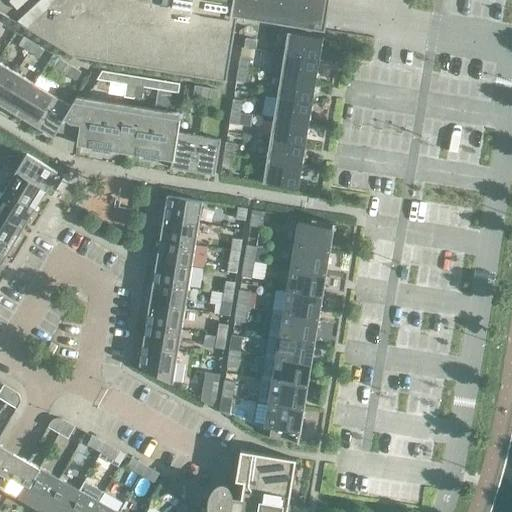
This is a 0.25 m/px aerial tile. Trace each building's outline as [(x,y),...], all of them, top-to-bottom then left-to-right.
[(0,0),(0,11),(75,56),(227,81),(237,17),(325,31),(329,0),(0,0)] [(480,0),(478,8),(502,15),(506,0),(480,0)] [(284,54),(320,60),(324,38),(288,32),(284,54)] [(19,45),(29,51),(34,43),(24,37),(19,45)] [(257,40),(245,38),(244,47),(256,49),(257,40)] [(44,49),(34,43),(29,51),(40,57),(44,49)] [(320,60),(284,54),(281,75),(316,81),(320,60)] [(239,68),(248,70),(250,58),(241,56),(239,68)] [(56,67),(66,73),(70,65),(61,59),(56,67)] [(0,62),(0,104),(54,137),(61,125),(70,130),(79,131),(77,144),(93,146),(94,141),(112,144),(111,149),(140,154),(141,149),(159,152),(158,157),(172,159),(171,167),(215,174),(221,139),(178,132),(181,118),(74,101),(71,105),(0,62)] [(81,72),(70,65),(66,73),(77,79),(81,72)] [(248,70),(239,68),(237,80),(246,81),(248,70)] [(101,80),(119,83),(120,73),(102,71),(101,80)] [(134,97),(136,85),(137,76),(120,73),(119,83),(126,84),(124,97),(134,99),(134,97)] [(316,81),(281,75),(277,96),(313,102),(316,81)] [(144,87),(158,89),(160,80),(137,76),(136,85),(134,97),(142,99),(144,87)] [(160,80),(158,89),(172,91),(179,92),(180,83),(160,80)] [(207,88),(195,86),(193,95),(205,97),(207,88)] [(217,99),(219,90),(207,88),(205,97),(217,99)] [(313,102),(277,96),(274,118),(309,123),(313,102)] [(232,111),(241,112),(243,100),(234,99),(232,111)] [(362,125),(363,107),(354,107),(354,141),(376,141),(376,125),(362,125)] [(241,112),(232,111),(230,123),(239,124),(241,112)] [(309,123),(274,118),(270,139),(306,145),(309,123)] [(306,145),(270,139),(267,160),(302,166),(306,145)] [(225,153),(234,155),(236,143),(227,141),(225,153)] [(16,172),(47,190),(58,171),(27,153),(16,172)] [(234,155),(225,153),(223,165),(232,167),(234,155)] [(299,188),(302,171),(302,166),(267,160),(263,182),(299,188)] [(4,191),(35,209),(47,190),(16,172),(4,191)] [(0,197),(0,212),(24,227),(35,209),(4,191),(0,197)] [(164,217),(199,223),(203,201),(167,195),(164,217)] [(236,218),(245,220),(247,208),(238,207),(236,218)] [(260,227),(263,211),(253,210),(250,225),(260,227)] [(0,238),(13,246),(24,227),(0,212),(0,238)] [(160,238),(196,244),(199,223),(164,217),(160,238)] [(295,245),(330,251),(335,223),(312,219),(311,224),(299,222),(295,245)] [(227,237),(228,223),(204,222),(204,237),(227,237)] [(0,262),(2,264),(13,246),(0,238),(0,262)] [(157,260),(192,265),(196,244),(160,238),(157,260)] [(231,250),(240,251),(242,239),(233,238),(231,250)] [(223,259),(225,246),(208,243),(206,257),(223,259)] [(245,260),(255,262),(257,246),(247,245),(245,260)] [(291,268),(327,273),(330,251),(295,245),(291,268)] [(240,251),(231,250),(227,271),(236,273),(240,251)] [(153,281),(189,287),(192,265),(157,260),(153,281)] [(255,262),(245,260),(242,275),(252,277),(255,262)] [(287,290),(323,296),(327,273),(291,268),(287,290)] [(150,302),(185,308),(189,287),(153,281),(150,302)] [(224,292),(233,294),(235,282),(226,281),(224,292)] [(277,289),(273,311),(319,319),(323,296),(287,290),(277,289)] [(237,306),(247,308),(250,291),(240,290),(237,306)] [(233,294),(224,292),(222,304),(231,306),(233,294)] [(146,323),(182,329),(185,308),(150,302),(146,323)] [(247,308),(237,306),(235,320),(245,322),(247,308)] [(273,311),(269,334),(316,341),(319,319),(273,311)] [(143,345),(178,351),(182,329),(146,323),(143,345)] [(217,335),(226,336),(228,325),(219,323),(217,335)] [(269,334),(266,356),(312,363),(316,341),(269,334)] [(226,336),(217,335),(215,347),(224,349),(226,336)] [(230,350),(240,352),(242,336),(232,335),(230,350)] [(178,351),(143,345),(139,365),(173,384),(178,351)] [(240,352),(230,350),(227,365),(237,367),(240,352)] [(266,356),(262,379),(308,386),(312,363),(266,356)] [(235,389),(254,390),(255,373),(236,372),(235,389)] [(258,401),(269,403),(304,408),(308,386),(262,379),(258,401)] [(222,395),(232,397),(235,381),(225,380),(222,395)] [(0,398),(5,401),(13,389),(4,384),(0,390),(0,398)] [(17,392),(16,391),(13,389),(5,401),(17,408),(19,404),(20,403),(20,401),(20,400),(20,398),(20,396),(19,395),(19,394),(17,392)] [(232,397),(222,395),(220,411),(229,416),(232,397)] [(304,408),(269,403),(265,426),(271,427),(269,436),(299,441),(304,408)] [(51,420),(50,422),(48,426),(59,433),(66,421),(63,419),(61,418),(59,418),(57,418),(55,418),(53,419),(51,420)] [(66,421),(59,433),(68,438),(75,426),(66,421)] [(101,452),(106,443),(92,435),(87,444),(101,452)] [(0,472),(13,451),(6,447),(0,443),(0,472)] [(106,443),(101,452),(114,460),(119,451),(106,443)] [(287,511),(296,459),(241,450),(233,499),(229,499),(228,487),(218,485),(213,497),(214,497),(212,511),(216,511),(226,511),(227,506),(240,508),(239,509),(237,511),(287,511)] [(0,485),(23,498),(40,467),(13,451),(0,472),(0,485)] [(141,475),(146,466),(132,458),(127,467),(141,475)] [(146,466),(141,475),(154,482),(159,473),(146,466)] [(42,509),(60,478),(40,467),(23,498),(42,509)] [(46,511),(67,511),(80,489),(60,478),(42,509),(46,511)] [(181,497),(185,488),(171,480),(166,489),(181,497)] [(93,511),(100,501),(104,492),(85,481),(80,489),(67,511),(93,511)] [(185,488),(181,497),(194,504),(199,496),(185,488)] [(119,511),(120,511),(100,501),(93,511),(119,511)]
